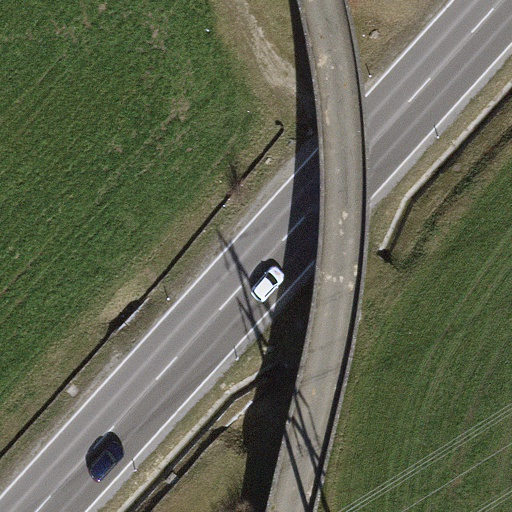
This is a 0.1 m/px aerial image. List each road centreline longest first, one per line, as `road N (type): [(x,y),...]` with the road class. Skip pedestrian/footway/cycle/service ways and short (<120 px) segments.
road 1 (secondary): [(506,0),(41,511)]
road 2 (track): [(324,0),(348,162),(344,279),(292,511)]
road 3 (track): [(326,197),(235,0)]
